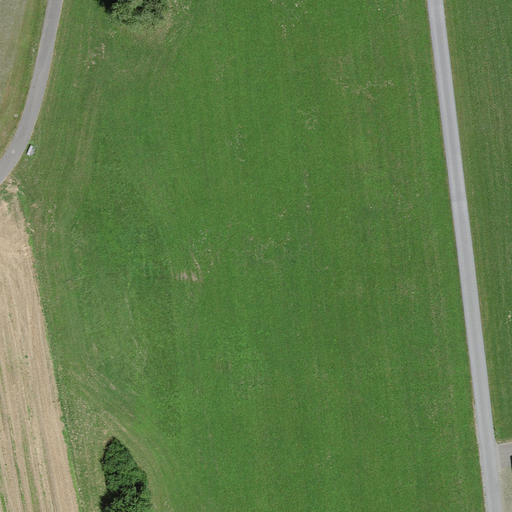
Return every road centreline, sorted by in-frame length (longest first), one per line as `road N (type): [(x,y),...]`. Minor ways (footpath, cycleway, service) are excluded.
road 1 (track): [(432,0),(486,453)]
road 2 (track): [(51,0),(25,119),(0,165)]
